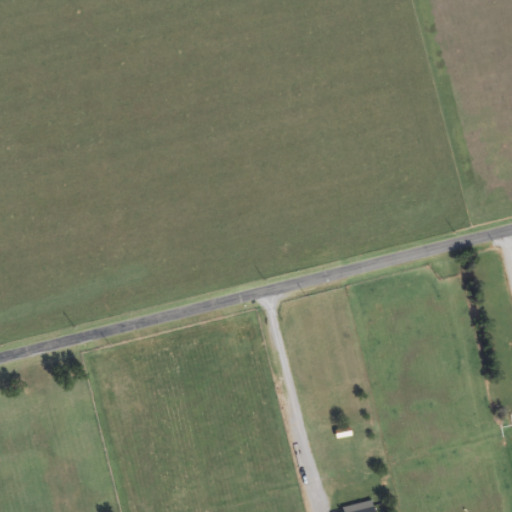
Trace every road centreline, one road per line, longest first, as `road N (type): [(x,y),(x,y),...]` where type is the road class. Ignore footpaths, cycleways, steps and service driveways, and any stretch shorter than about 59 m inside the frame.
road 1 (residential): [(0,355),(511,228)]
road 2 (residential): [(279,286),(375,511)]
